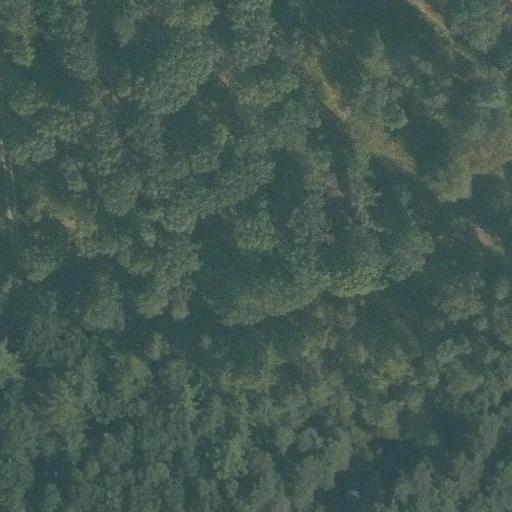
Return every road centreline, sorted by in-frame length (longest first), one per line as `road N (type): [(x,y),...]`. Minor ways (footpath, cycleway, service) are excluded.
road 1 (unclassified): [(0,328),(511,218)]
road 2 (track): [(0,144),(22,324),(23,511)]
road 3 (unknown): [(511,101),(388,0)]
